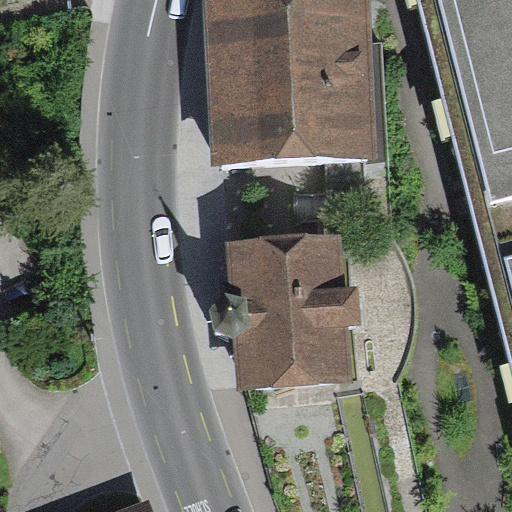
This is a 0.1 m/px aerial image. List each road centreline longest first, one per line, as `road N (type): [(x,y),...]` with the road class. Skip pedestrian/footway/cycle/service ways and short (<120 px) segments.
road 1 (primary): [(157,0),(139,163),(150,314),(166,391)]
road 2 (residential): [(166,391),(87,426),(33,511)]
road 3 (primary): [(166,391),(208,511)]
